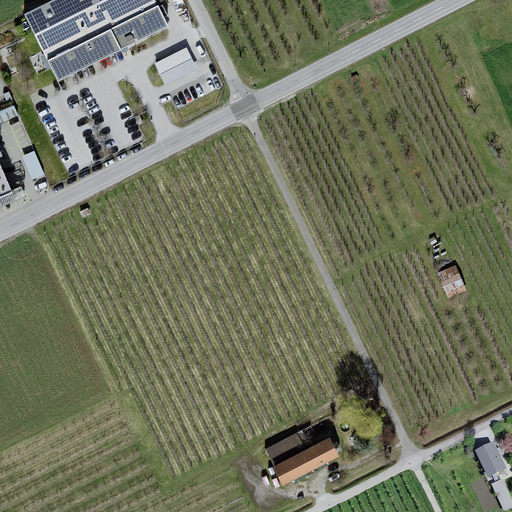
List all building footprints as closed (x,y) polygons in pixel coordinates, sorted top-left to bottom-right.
[(48,0),(24,13),(43,53),(155,1),(154,0),(48,0)] [(57,79),(168,25),(157,4),(47,58),(57,79)] [(164,84),(196,68),(185,46),(153,62),(164,84)] [(32,149),(20,154),(31,179),(43,174),(32,149)] [(0,165),(0,191),(10,187),(0,165)] [(456,266),(439,273),(449,295),(466,288),(456,266)] [(281,482),(338,453),(329,435),(303,448),(296,435),(265,451),(281,482)] [(506,468),(494,446),(476,456),(488,478),(506,468)] [(502,507),(511,504),(511,501),(506,477),(495,480),(502,507)]
